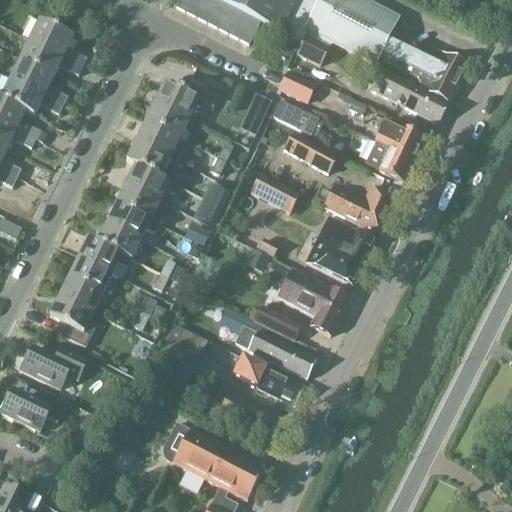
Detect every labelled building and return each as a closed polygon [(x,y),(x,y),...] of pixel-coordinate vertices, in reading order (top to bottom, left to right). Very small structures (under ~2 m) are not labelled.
[(177,0),(172,9),(185,16),(192,0),(177,0)] [(192,0),(185,16),(195,21),(205,0),(192,0)] [(216,4),(208,0),(207,0),(205,0),(195,21),(205,26),(216,4)] [(305,36),(372,69),(376,62),(386,40),(396,21),(353,0),(208,0),(216,4),(227,10),(238,15),(249,21),(259,26),(300,46),(305,36)] [(216,32),(227,10),(216,4),(205,26),(216,32)] [(238,15),(227,10),(216,32),(227,38),(238,15)] [(238,43),(249,21),(238,15),(227,38),(238,43)] [(259,26),(249,21),(238,43),(248,48),(259,26)] [(38,25),(28,45),(81,71),(86,62),(66,53),(71,42),(38,25)] [(409,52),(386,40),(376,62),(430,88),(426,95),(447,105),(464,70),(435,55),(431,63),(409,52)] [(304,42),(295,60),(317,71),(326,53),(304,42)] [(57,70),(77,80),(81,71),(28,45),(18,64),(52,81),(57,70)] [(47,92),(52,81),(18,64),(9,84),(62,110),(66,101),(47,92)] [(379,74),(368,94),(435,128),(446,107),(379,74)] [(279,95),(304,106),(312,88),(287,77),(279,95)] [(57,119),(62,110),(9,84),(0,101),(0,104),(24,116),(33,121),(38,110),(57,119)] [(163,87),(154,107),(187,123),(196,103),(212,111),(217,101),(187,86),(182,96),(163,87)] [(0,128),(34,145),(35,143),(42,146),(46,138),(39,135),(39,136),(19,126),(24,116),(0,104),(0,128)] [(314,122),(278,104),(271,120),(307,137),(314,122)] [(154,107),(144,126),(177,143),(187,123),(154,107)] [(384,125),(373,146),(388,154),(412,166),(415,159),(419,158),(423,150),(422,147),(423,144),(384,125)] [(144,126),(134,146),(168,162),(177,143),(144,126)] [(0,152),(5,155),(10,144),(30,154),(34,145),(0,128),(0,152)] [(291,138),(282,154),(326,178),(335,162),(291,138)] [(342,148),(328,141),(324,151),(337,158),(342,148)] [(134,146),(124,166),(133,170),(133,169),(143,175),(158,182),(158,181),(167,186),(172,188),(172,187),(175,181),(162,174),(168,162),(134,146)] [(223,147),(216,162),(224,166),(232,151),(223,147)] [(0,165),(0,163),(5,155),(0,152),(0,176),(15,184),(19,175),(0,165)] [(412,166),(388,154),(377,176),(401,188),(412,166)] [(217,180),(224,166),(216,162),(209,175),(217,180)] [(133,170),(123,189),(157,206),(163,194),(172,198),(177,189),(172,187),(172,188),(167,186),(158,181),(158,182),(143,175),(133,169),(133,170)] [(0,187),(11,192),(15,184),(0,176),(0,187)] [(298,198),(258,178),(249,198),(288,217),(298,198)] [(204,185),(197,200),(220,212),(228,197),(204,185)] [(123,189),(115,207),(157,228),(162,219),(153,215),(157,206),(123,189)] [(333,192),(323,211),(377,238),(395,202),(370,190),(362,207),(333,192)] [(214,225),(220,212),(197,200),(190,214),(214,225)] [(115,207),(104,229),(138,245),(144,233),(153,237),(157,228),(115,207)] [(328,220),(305,266),(352,290),(375,244),(328,220)] [(190,226),(181,242),(200,252),(201,250),(205,251),(212,238),(190,226)] [(96,246),(95,246),(129,263),(138,245),(104,229),(96,246)] [(87,242),(77,261),(111,278),(116,266),(126,271),(129,263),(95,246),(96,246),(87,242)] [(263,243),(257,254),(267,258),(271,261),(278,250),(263,243)] [(111,278),(77,261),(68,281),(101,297),(108,300),(112,302),(116,294),(106,288),(111,278)] [(174,267),(166,262),(159,277),(167,281),(177,286),(183,273),(174,268),(174,267)] [(313,321),(308,330),(328,340),(347,303),(291,274),(276,302),(313,321)] [(160,296),(167,281),(159,277),(152,291),(160,296)] [(103,308),(108,300),(101,297),(68,281),(58,300),(91,317),(97,305),(103,308)] [(58,300),(48,321),(58,325),(53,335),(62,340),(70,344),(84,351),(89,341),(94,331),(86,327),(91,317),(58,300)] [(155,306),(147,302),(140,316),(148,320),(155,306)] [(260,309),(252,324),(259,328),(292,345),(298,332),(300,329),(260,309)] [(289,353),(293,346),(224,313),(217,328),(251,344),(246,355),(305,383),(314,365),(289,353)] [(158,325),(148,320),(140,316),(132,330),(151,339),(158,325)] [(186,354),(199,360),(207,345),(171,328),(158,355),(180,366),(186,354)] [(77,385),(87,365),(62,352),(57,360),(32,349),(20,375),(60,394),(68,381),(77,385)] [(241,361),(231,381),(292,410),(301,390),(241,361)] [(203,416),(206,410),(274,446),(287,421),(200,376),(184,407),(203,416)] [(33,408),(9,396),(0,414),(0,415),(40,435),(47,422),(56,426),(66,406),(40,393),(33,408)] [(87,419),(75,444),(88,450),(100,425),(87,419)] [(165,461),(169,465),(173,467),(219,492),(210,509),(208,511),(217,511),(226,495),(245,505),(262,473),(175,427),(169,438),(171,439),(164,452),(164,457),(165,461)] [(127,475),(134,457),(120,449),(111,468),(127,475)] [(0,511),(23,511),(28,501),(3,489),(0,494),(0,511)]
